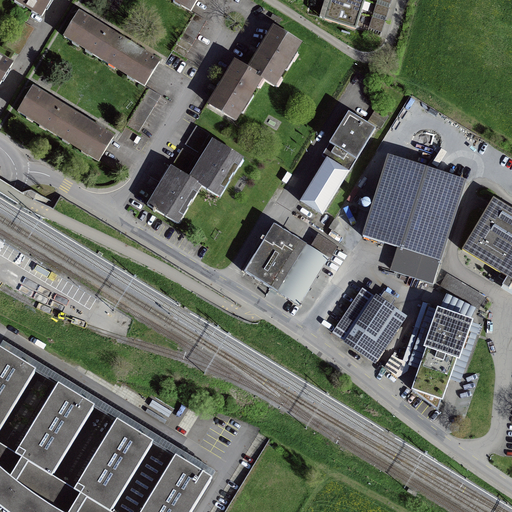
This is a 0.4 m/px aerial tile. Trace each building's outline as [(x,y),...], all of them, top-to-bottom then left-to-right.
[(5,0),(41,21),(54,0),(5,0)] [(200,0),(167,0),(192,15),(200,0)] [(332,0),(326,20),(356,29),(358,21),(363,7),(364,0),(332,0)] [(388,17),(392,0),(378,0),(375,14),(388,17)] [(63,39),(100,62),(115,38),(79,14),(63,39)] [(206,21),(195,14),(173,50),(185,57),(188,51),(199,33),(206,21)] [(34,29),(21,20),(13,33),(26,41),(34,29)] [(302,43),(273,27),(249,70),(263,78),(278,86),(302,43)] [(26,41),(13,33),(5,46),(18,55),(26,41)] [(161,66),(115,38),(100,62),(145,91),(161,66)] [(0,87),(14,65),(0,56),(0,87)] [(207,109),(236,125),(263,78),(249,70),(234,62),(207,109)] [(157,102),(161,96),(149,89),(127,125),(139,132),(146,120),(157,102)] [(17,116),(54,138),(69,112),(32,91),(17,116)] [(388,115),(375,108),(369,120),(381,127),(388,115)] [(115,139),(69,112),(54,138),(99,165),(115,139)] [(355,119),(350,126),(343,122),(332,139),(338,143),(327,159),(350,173),(376,132),(355,119)] [(208,134),(196,127),(191,136),(185,146),(198,153),(208,134)] [(244,160),(213,141),(189,180),(198,186),(220,199),(244,160)] [(183,177),(195,157),(182,149),(178,157),(171,169),(183,177)] [(350,173),(327,159),(300,203),(322,217),(350,173)] [(387,160),(362,241),(398,253),(391,274),(430,289),(463,184),(387,160)] [(147,207),(175,224),(198,186),(189,180),(183,177),(171,169),(147,207)] [(511,212),(494,202),(462,254),(511,283),(511,212)] [(340,222),(335,219),(329,228),(334,231),(340,222)] [(245,275),(270,291),(299,243),(275,228),(245,275)] [(329,262),(299,243),(270,291),(300,309),(329,262)] [(97,296),(98,292),(66,273),(64,273),(48,263),(45,262),(41,260),(36,267),(41,270),(48,272),(45,277),(56,280),(53,285),(59,289),(55,295),(60,297),(59,301),(70,304),(78,290),(74,306),(89,310),(97,296)] [(407,321),(363,292),(332,338),(376,367),(407,321)] [(408,361),(419,364),(436,302),(423,299),(416,327),(418,328),(410,357),(390,352),(386,368),(405,373),(408,361)] [(443,404),(458,364),(460,365),(474,325),(438,313),(424,352),(427,353),(412,393),(414,394),(438,412),(441,403),(443,404)] [(0,425),(35,371),(0,347),(0,449),(2,446),(0,445),(0,425)] [(57,385),(13,453),(2,446),(0,449),(0,506),(3,509),(7,511),(41,511),(60,484),(49,477),(93,408),(57,385)] [(115,422),(71,491),(60,484),(41,511),(125,511),(161,453),(150,446),(151,446),(115,422)] [(190,511),(212,477),(205,473),(202,479),(173,460),(172,460),(161,453),(125,511),(190,511)]
